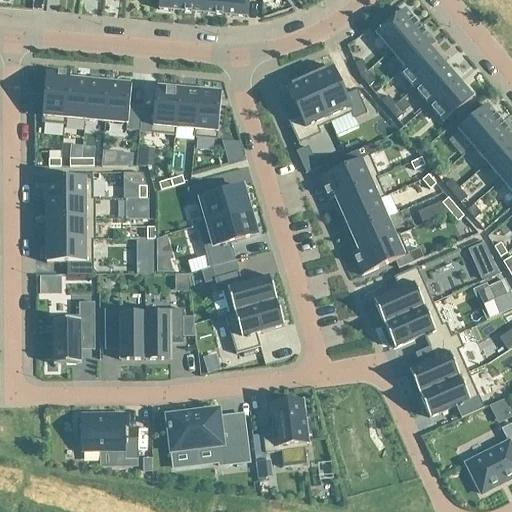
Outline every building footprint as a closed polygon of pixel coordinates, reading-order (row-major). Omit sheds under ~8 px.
[(181,11),(181,0),(158,0),(158,9),(181,11)] [(203,0),(181,0),(181,11),(202,13),(203,0)] [(225,0),(203,0),(202,13),(224,15),(225,0)] [(248,0),(225,0),(224,15),(247,17),(248,0)] [(375,35),(389,52),(418,27),(404,10),(375,35)] [(418,27),(389,52),(403,68),(399,72),(433,44),(418,27)] [(433,44),(399,72),(413,89),(442,64),(429,48),(433,44)] [(353,64),(359,78),(366,72),(362,60),(353,64)] [(442,64),(413,89),(428,106),(457,81),(442,64)] [(332,67),(309,78),(329,123),(351,114),(353,120),(366,114),(356,91),(345,96),(332,67)] [(42,74),(40,91),(43,92),(41,123),(63,125),(68,74),(45,72),(45,74),(42,74)] [(366,72),(359,78),(367,87),(374,81),(366,72)] [(68,74),(63,125),(64,125),(65,119),(84,121),(87,82),(69,80),(69,74),(68,74)] [(329,123),(309,78),(286,88),(298,116),(287,121),(297,144),(320,134),(317,128),(329,123)] [(457,81),(428,106),(442,123),(471,98),(457,81)] [(87,82),(84,121),(104,123),(108,83),(87,82)] [(108,83),(104,123),(125,125),(125,131),(139,132),(141,107),(128,106),(130,85),(108,83)] [(139,132),(138,133),(173,136),(174,129),(177,90),(155,87),(153,108),(141,107),(139,132)] [(177,90),(174,129),(194,131),(198,91),(177,90)] [(194,131),(194,138),(216,140),(220,93),(198,91),(194,131)] [(380,102),(388,111),(395,105),(387,96),(380,102)] [(395,105),(388,111),(396,120),(402,114),(395,105)] [(457,131),(472,148),(501,123),(486,106),(457,131)] [(511,136),(501,123),(472,148),(486,164),(511,142),(511,136)] [(410,145),(418,154),(425,148),(417,139),(410,145)] [(511,142),(486,164),(500,181),(511,170),(511,142)] [(346,166),(319,179),(327,198),(378,176),(369,156),(376,153),(372,144),(342,157),(346,166)] [(153,149),(139,147),(137,165),(152,167),(153,149)] [(233,161),(241,159),(237,147),(230,150),(233,161)] [(425,148),(418,154),(426,163),(433,157),(425,148)] [(131,168),(132,154),(117,153),(117,168),(131,168)] [(413,171),(424,165),(421,158),(409,163),(413,171)] [(60,168),(60,159),(48,160),(48,168),(60,168)] [(68,159),(68,168),(81,168),(81,159),(68,159)] [(92,159),(81,159),(81,168),(93,167),(92,159)] [(511,170),(500,181),(511,194),(511,170)] [(429,190),(435,184),(427,175),(421,180),(429,190)] [(181,176),(169,180),(172,188),(183,184),(181,176)] [(378,176),(327,198),(328,201),(334,198),(341,216),(384,197),(376,179),(378,178),(378,176)] [(45,178),(45,200),(94,200),(94,199),(92,199),(92,178),(45,178)] [(444,185),(452,194),(459,188),(451,179),(444,185)] [(172,188),(169,180),(158,183),(160,191),(172,188)] [(197,225),(197,226),(248,211),(241,187),(214,195),(211,183),(187,190),(191,203),(196,202),(202,223),(197,225)] [(138,187),(138,199),(146,199),(146,187),(138,187)] [(459,188),(452,194),(460,203),(467,197),(459,188)] [(350,235),(386,219),(378,201),(384,198),(384,197),(341,216),(350,235)] [(450,215),(458,211),(447,198),(441,204),(450,215)] [(138,199),(138,212),(146,212),(146,199),(138,199)] [(45,200),(45,221),(94,221),(94,200),(45,200)] [(466,211),(474,220),(481,214),(473,205),(466,211)] [(248,211),(197,226),(209,268),(233,261),(228,243),(255,236),(248,211)] [(463,217),(458,211),(450,215),(457,222),(463,217)] [(386,219),(350,235),(357,252),(352,254),(353,258),(399,237),(398,234),(394,236),(386,219)] [(45,221),(45,241),(92,241),(94,241),(94,221),(45,221)] [(154,240),(154,228),(146,228),(146,240),(154,240)] [(155,240),(155,247),(166,244),(164,237),(155,240)] [(408,256),(399,237),(353,258),(362,276),(395,261),(408,256)] [(45,241),(46,263),(66,263),(66,275),(92,275),(92,241),(45,241)] [(500,243),(493,248),(499,258),(506,254),(500,243)] [(479,264),(489,259),(483,244),(472,248),(479,264)] [(408,256),(395,261),(398,269),(422,258),(419,251),(408,256)] [(511,256),(502,263),(505,267),(511,279),(511,256)] [(156,263),(156,273),(171,273),(167,260),(156,263)] [(233,261),(210,267),(213,279),(238,272),(235,260),(233,261)] [(372,302),(383,325),(432,303),(416,268),(393,278),(399,290),(372,302)] [(224,315),(224,316),(276,301),(268,276),(241,284),(238,272),(213,279),(217,293),(222,292),(228,314),(224,315)] [(488,288),(499,314),(511,308),(511,298),(504,281),(488,288)] [(276,301),(224,316),(235,354),(259,348),(255,333),(283,326),(282,322),(285,321),(280,304),(277,305),(276,301)] [(52,365),(80,365),(80,338),(93,338),(93,303),(78,303),(78,317),(52,317),(52,365)] [(432,303),(383,325),(384,329),(381,330),(388,347),(392,345),(393,349),(423,336),(428,348),(457,335),(457,334),(451,337),(445,324),(442,325),(432,303)] [(144,360),(144,310),(103,310),(103,345),(119,345),(120,361),(144,360)] [(182,310),(144,310),(144,360),(169,360),(169,337),(182,337),(182,310)] [(417,391),(418,395),(467,373),(457,351),(463,348),(457,335),(428,348),(434,360),(419,366),(408,371),(409,374),(406,376),(413,393),(417,391)] [(467,373),(418,395),(428,418),(455,407),(460,419),(483,409),(467,373)] [(301,401),(270,405),(273,427),(261,429),(264,454),(307,449),(306,436),(310,435),(309,421),(304,421),(301,401)] [(168,432),(171,453),(216,447),(218,467),(248,463),(243,424),(219,427),(217,412),(166,418),(168,427),(167,427),(167,432),(168,432)] [(124,415),(80,415),(80,419),(76,419),(76,434),(80,434),(80,453),(124,453),(124,460),(137,460),(137,439),(124,439),(124,415)] [(511,424),(500,429),(507,443),(465,464),(480,494),(511,478),(511,424)]
